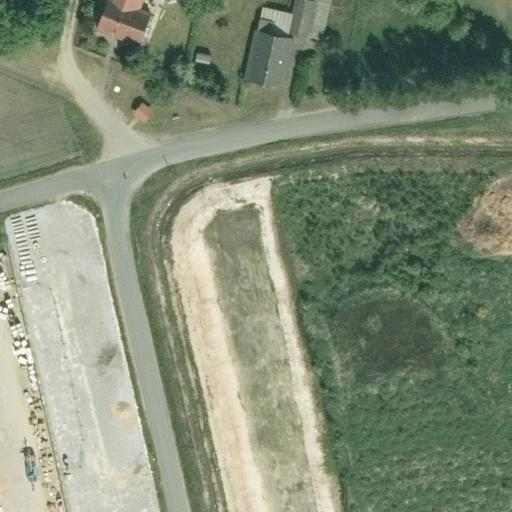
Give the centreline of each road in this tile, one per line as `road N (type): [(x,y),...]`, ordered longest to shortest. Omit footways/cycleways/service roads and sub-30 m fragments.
road 1 (residential): [(115,169),(269,132),(511,96)]
road 2 (residential): [(115,169),(117,226),(184,511)]
road 3 (track): [(0,45),(75,67),(108,109),(115,169)]
